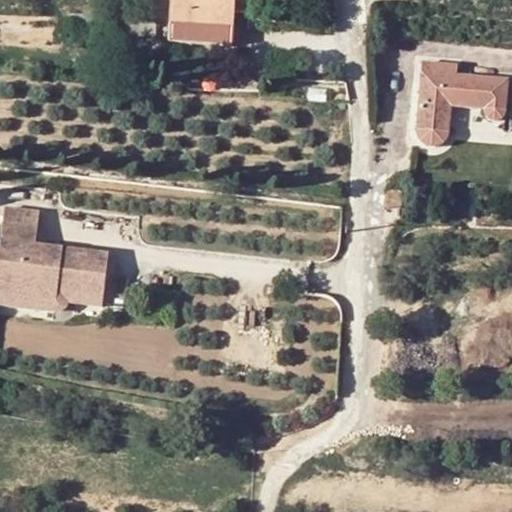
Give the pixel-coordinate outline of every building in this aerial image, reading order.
[(247,2),(247,0),(176,0),(174,23),(235,28),(239,1),(247,2)] [(431,70),(430,79),(455,80),(455,71),(431,70)] [(455,71),(455,80),(468,80),(468,72),(455,71)] [(455,87),(455,80),(430,79),(427,149),(431,154),(436,157),(442,158),(448,157),(453,154),(457,150),(458,149),(458,140),(459,118),(494,119),(495,123),(498,127),(502,129),(506,129),(511,128),(511,126),(511,87),(468,87),(455,87)] [(413,199),(391,197),(391,216),(413,216),(413,199)] [(40,211),(4,207),(0,238),(0,304),(52,311),(70,304),(101,307),(108,251),(36,242),(40,211)]
